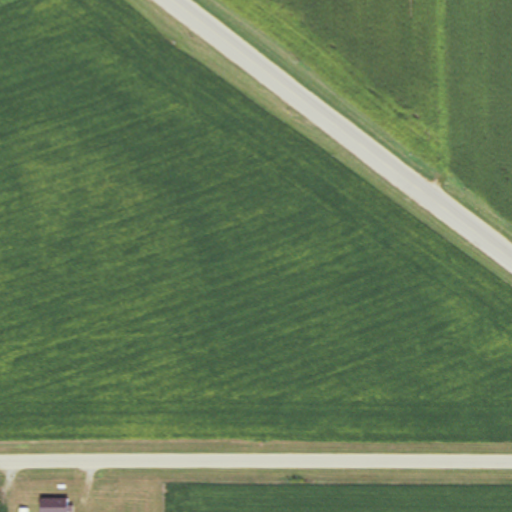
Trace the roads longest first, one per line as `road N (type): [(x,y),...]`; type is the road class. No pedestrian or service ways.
road 1 (residential): [(511,463),(0,465)]
road 2 (secondary): [(511,259),(179,0)]
